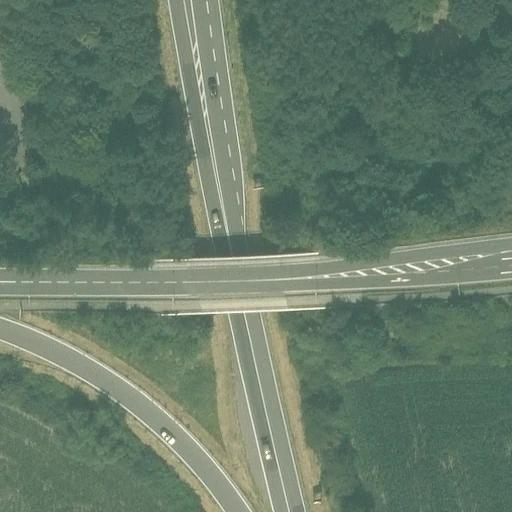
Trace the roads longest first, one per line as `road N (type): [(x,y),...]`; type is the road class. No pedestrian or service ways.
road 1 (tertiary): [(0,274),(303,262),(511,238)]
road 2 (primary): [(290,511),(222,157)]
road 3 (primary): [(0,323),(68,354),(149,409),(240,511)]
road 4 (primary): [(177,0),(186,60),(222,157)]
road 5 (primary): [(222,157),(201,0)]
